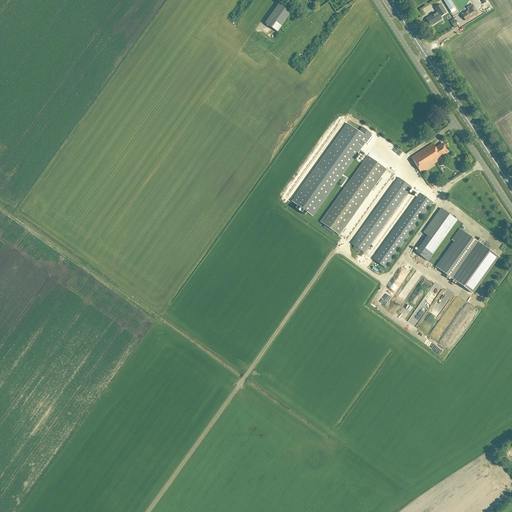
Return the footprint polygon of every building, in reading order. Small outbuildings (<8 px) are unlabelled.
[(454,7),(449,0),(443,0),(450,10),(454,7)] [(277,32),(292,11),(280,2),(264,23),(277,32)] [(434,24),(439,21),(437,18),(446,13),(441,4),(435,8),(438,13),(435,14),(435,13),(427,19),(426,18),(426,19),(431,26),(431,25),(432,25),(434,24)] [(478,13),(473,4),(468,7),(469,10),(462,14),(466,21),(478,13)] [(342,175),(372,133),(363,127),(359,132),(347,124),(292,201),(298,205),(296,209),(305,215),(307,212),(313,216),(340,179),(342,175)] [(448,152),(448,151),(447,149),(446,149),(442,143),(436,148),(433,143),(411,157),(421,173),(443,158),(441,157),(448,152)] [(323,227),(333,234),(335,232),(339,235),(386,169),(368,156),(321,222),(325,225),(323,227)] [(354,246),(353,248),(359,253),(361,250),(365,253),(364,252),(406,194),(411,187),(412,187),(398,177),(398,178),(351,243),(354,246)] [(386,268),(433,202),(420,193),(415,200),(373,259),(386,268)] [(365,253),(373,259),(415,200),(406,194),(364,252),(365,253)] [(422,235),(426,237),(438,246),(458,220),(441,208),(422,235)] [(480,238),(479,239),(477,239),(476,240),(462,230),(436,267),(473,293),(499,257),(481,244),(484,241),(480,238)] [(399,266),(386,292),(395,296),(408,271),(399,266)] [(408,285),(400,297),(405,300),(413,289),(408,285)] [(450,299),(452,297),(450,294),(451,292),(449,290),(444,294),(450,299)]
